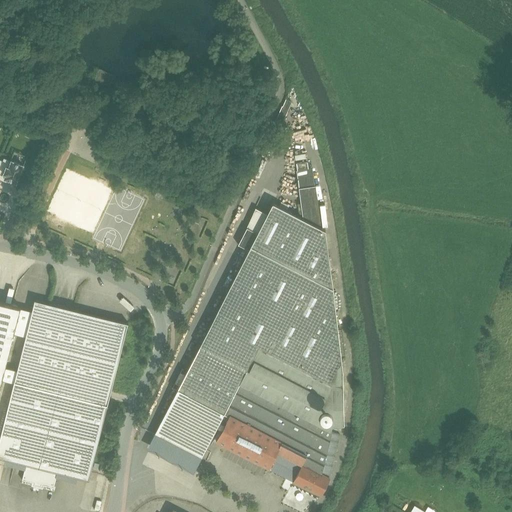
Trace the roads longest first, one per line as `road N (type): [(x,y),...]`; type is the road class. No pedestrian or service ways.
road 1 (unclassified): [(160,318),(111,511)]
road 2 (unclassified): [(160,318),(143,294),(95,267),(0,244)]
